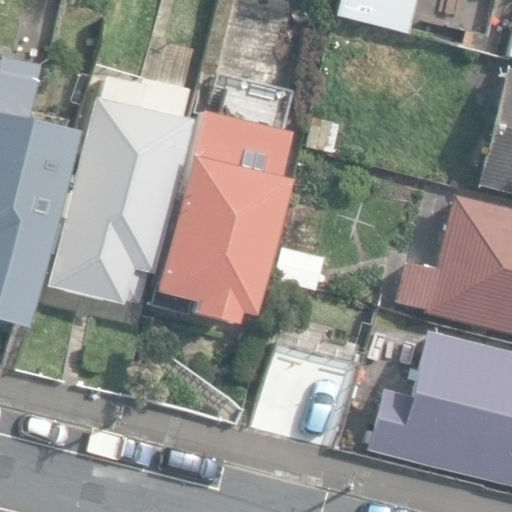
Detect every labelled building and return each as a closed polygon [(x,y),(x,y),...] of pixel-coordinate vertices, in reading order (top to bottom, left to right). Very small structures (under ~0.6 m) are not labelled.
[(300,5),(284,0),(213,0),(194,72),(275,95),(300,5)] [(338,0),(336,11),(404,28),(411,0),(338,0)] [(511,0),(498,51),(511,54),(511,0)] [(0,330),(23,336),(71,139),(49,134),(52,123),(28,117),(34,91),(29,90),(33,72),(2,65),(0,73),(0,330)] [(475,185),(511,193),(511,67),(505,65),(475,185)] [(117,300),(131,303),(138,273),(144,274),(188,92),(157,85),(156,89),(94,74),(44,285),(116,303),(117,300)] [(185,314),(228,325),(232,312),(244,316),(278,182),(270,180),(282,134),(238,122),(242,108),(215,101),(212,114),(196,111),(184,162),(179,161),(146,292),(188,302),(185,314)] [(305,148),(329,152),(335,124),(310,120),(305,148)] [(420,312),(511,334),(511,210),(450,195),(432,269),(404,262),(394,301),(421,308),(420,312)] [(272,279),(313,289),(320,258),(280,248),(272,279)] [(365,450),(511,486),(511,354),(422,332),(406,395),(380,389),(365,450)] [(355,378),(260,356),(243,428),(338,450),(355,378)]
